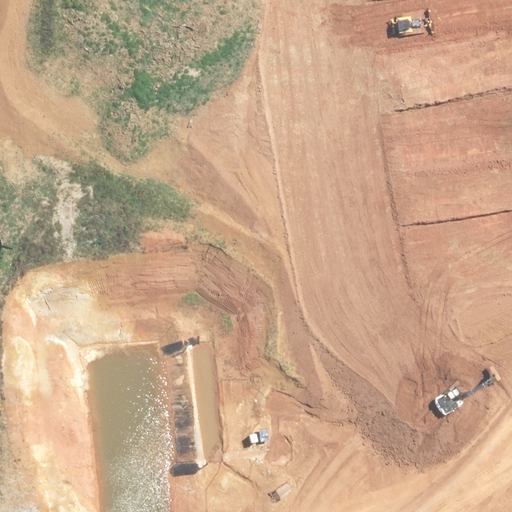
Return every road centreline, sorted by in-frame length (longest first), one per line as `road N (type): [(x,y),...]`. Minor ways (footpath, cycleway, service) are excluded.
road 1 (residential): [(155,511),(104,224),(340,184)]
road 2 (residential): [(340,184),(395,511)]
road 3 (residential): [(308,0),(340,184)]
